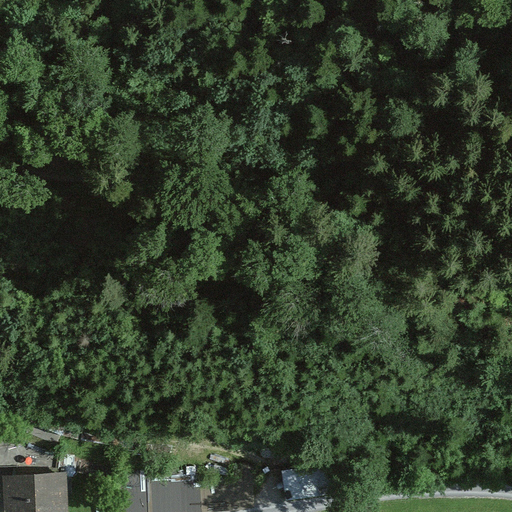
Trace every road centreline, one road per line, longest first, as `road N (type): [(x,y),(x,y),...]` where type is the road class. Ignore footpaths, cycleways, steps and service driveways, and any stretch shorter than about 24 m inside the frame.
road 1 (track): [(263,511),(440,488),(511,492)]
road 2 (track): [(0,6),(208,0)]
